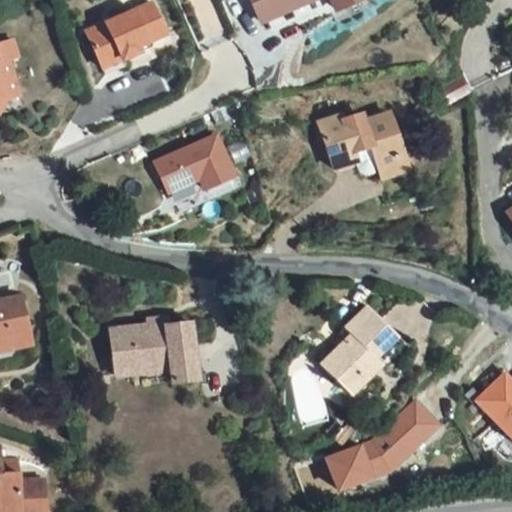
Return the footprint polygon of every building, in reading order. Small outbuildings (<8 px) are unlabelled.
[(173,0),(101,0),(97,2),(112,53),(167,35),(162,18),(177,13),(173,0)] [(325,0),(229,0),(231,3),(236,0),(257,0),(268,24),(325,0)] [(374,1),(373,0),(336,0),(343,13),(374,1)] [(33,37),(45,36),(44,14),(8,20),(10,37),(0,38),(0,55),(1,70),(0,71),(0,93),(8,101),(22,76),(35,75),(33,37)] [(402,153),(397,134),(408,131),(395,95),(368,103),(366,98),(344,104),(344,98),(325,104),(339,151),(365,143),(361,131),(377,126),(386,158),(402,153)] [(204,169),(232,157),(214,119),(154,145),(167,175),(199,162),(204,169)] [(414,149),(408,131),(397,134),(402,153),(414,149)] [(0,275),(0,326),(43,316),(35,281),(5,288),(1,275),(0,275)] [(360,377),(393,347),(386,340),(409,318),(380,288),(357,310),(363,316),(332,346),(360,377)] [(209,358),(202,301),(119,312),(126,356),(174,350),(175,363),(209,358)] [(511,386),(501,375),(468,402),(511,447),(511,446),(511,386)] [(366,441),(387,472),(439,427),(417,399),(366,441)] [(10,428),(0,428),(0,495),(32,493),(33,498),(59,496),(56,458),(30,460),(29,455),(12,456),(10,428)] [(357,444),(320,461),(331,494),(369,483),(357,444)]
